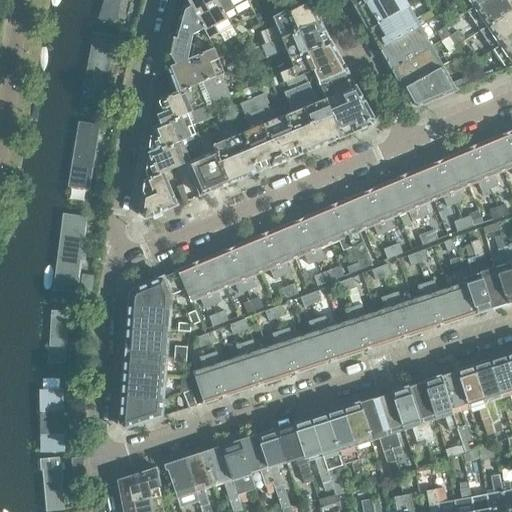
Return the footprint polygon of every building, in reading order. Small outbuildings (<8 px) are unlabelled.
[(102,0),(97,19),(115,24),(122,0),(102,0)] [(226,14),(217,0),(187,0),(190,5),(203,29),(209,40),(232,26),(226,14)] [(246,0),(217,0),(226,14),(247,1),(246,0)] [(272,17),(276,26),(261,34),(265,43),(320,22),(307,0),(305,0),(304,1),(272,17)] [(372,0),(353,0),(358,9),(372,0)] [(404,0),(372,0),(358,9),(370,29),(409,7),(404,0)] [(459,0),(467,12),(487,0),(459,0)] [(511,0),(487,0),(467,12),(480,31),(511,12),(511,0)] [(190,5),(182,9),(170,55),(171,55),(176,64),(188,59),(192,35),(203,29),(190,5)] [(433,9),(416,19),(409,7),(370,29),(381,49),(420,26),(437,17),(433,9)] [(511,12),(480,31),(493,50),(511,39),(511,12)] [(265,43),(250,50),(256,61),(259,60),(259,61),(286,51),(289,59),(330,42),(320,22),(265,43)] [(242,35),(249,31),(241,24),(236,29),(242,35)] [(420,26),(381,49),(392,70),(431,46),(420,26)] [(446,27),(445,27),(436,32),(441,41),(442,41),(449,36),(451,36),(446,27)] [(81,105),(103,109),(116,36),(94,32),(81,105)] [(465,44),(457,32),(451,36),(458,48),(465,44)] [(458,48),(451,36),(449,36),(442,41),(449,54),(458,48)] [(127,49),(129,39),(122,38),(120,48),(127,49)] [(511,39),(493,50),(505,70),(511,67),(511,39)] [(330,42),(289,59),(293,67),(274,75),(278,85),(283,83),(293,78),(304,74),(313,70),(320,85),(348,73),(330,42)] [(431,46),(392,70),(403,89),(442,66),(431,46)] [(214,48),(188,59),(176,64),(167,67),(177,91),(222,74),(224,74),(214,48)] [(463,57),(458,48),(449,54),(445,56),(450,64),(463,57)] [(452,83),(442,66),(403,89),(412,104),(417,107),(456,90),(469,85),(465,77),(452,83)] [(493,72),(480,77),(481,80),(494,75),(493,72)] [(374,119),(348,73),(320,85),(325,98),(341,138),(372,125),(374,119)] [(222,74),(177,91),(162,98),(160,102),(164,113),(158,115),(161,123),(207,105),(230,96),(222,74)] [(308,83),(304,74),(293,78),(296,87),(308,83)] [(278,85),(274,75),(267,78),(271,88),(278,85)] [(316,102),(308,83),(296,87),(320,147),(341,138),(325,98),(316,102)] [(255,85),(247,88),(279,164),(299,155),(284,116),(275,119),(265,93),(260,96),(255,85)] [(292,113),(284,116),(299,155),(320,147),(296,87),(284,92),(292,113)] [(279,164),(247,88),(242,90),(247,101),(240,104),(250,130),(241,133),(258,173),(279,164)] [(207,105),(161,123),(154,126),(157,134),(152,136),(150,146),(152,151),(196,134),(192,126),(212,118),(207,105)] [(68,186),(90,190),(101,125),(79,121),(68,186)] [(203,146),(204,145),(202,140),(199,132),(196,134),(152,151),(149,153),(152,160),(147,162),(146,172),(148,177),(186,162),(183,154),(203,146)] [(258,173),(241,133),(220,141),(213,144),(213,146),(215,151),(228,185),(258,173)] [(511,146),(507,133),(489,141),(502,172),(511,169),(511,146)] [(213,144),(220,141),(217,134),(202,140),(204,145),(203,146),(204,149),(213,146),(213,144)] [(489,141),(472,148),(489,189),(498,185),(494,176),(502,172),(489,141)] [(489,189),(472,148),(455,155),(468,186),(477,183),(481,192),(489,189)] [(215,151),(187,162),(191,176),(195,185),(198,193),(200,197),(228,185),(215,151)] [(468,186),(455,155),(438,162),(455,203),(463,200),(459,190),(468,186)] [(187,164),(186,162),(148,177),(147,178),(148,180),(144,181),(139,216),(144,220),(178,206),(164,173),(187,164)] [(438,162),(420,170),(433,201),(442,197),(446,207),(455,203),(438,162)] [(420,170),(403,177),(420,218),(428,214),(424,204),(433,201),(420,170)] [(403,177),(386,184),(399,216),(408,212),(412,221),(420,218),(403,177)] [(106,186),(98,184),(96,194),(105,195),(106,186)] [(386,184),(368,191),(386,233),(394,229),(390,219),(399,216),(386,184)] [(188,198),(185,189),(183,185),(178,188),(183,200),(188,198)] [(198,193),(195,185),(185,189),(188,198),(198,193)] [(386,233),(368,191),(351,199),(364,230),(373,226),(377,236),(386,233)] [(364,230),(351,199),(348,200),(334,206),(350,247),(357,262),(359,269),(372,265),(358,232),(361,231),(364,230)] [(504,204),(496,207),(500,217),(507,214),(504,204)] [(334,206),(316,213),(330,245),(338,240),(342,251),(350,247),(334,206)] [(500,217),(496,207),(488,209),(492,220),(500,217)] [(483,222),(478,212),(469,215),(469,216),(472,226),(483,222)] [(316,213),(299,220),(316,261),(325,257),(321,249),(330,245),(316,213)] [(53,291),(77,294),(87,217),(63,214),(53,291)] [(461,219),(464,228),(472,226),(469,216),(461,219)] [(464,228),(461,219),(453,221),(456,231),(464,228)] [(299,220),(282,228),(295,259),(304,256),(308,264),(316,261),(299,220)] [(295,259),(282,228),(264,235),(282,276),(290,272),(286,263),(295,259)] [(434,229),(426,232),(429,242),(437,239),(434,229)] [(429,242),(426,232),(418,235),(421,245),(429,242)] [(264,235),(247,242),(260,273),(269,270),(273,279),(282,276),(264,235)] [(511,303),(511,265),(506,247),(503,238),(495,240),(503,265),(496,267),(508,304),(511,303)] [(454,249),(451,239),(443,242),(447,252),(454,249)] [(508,304),(496,267),(489,269),(480,240),(471,243),(472,245),(493,309),(508,304)] [(260,273),(247,242),(230,249),(247,290),(255,287),(251,277),(260,273)] [(398,243),(390,246),(394,256),(402,253),(398,243)] [(493,309),(472,245),(465,247),(469,258),(468,259),(473,275),(465,277),(477,315),(493,309)] [(394,256),(390,246),(383,249),(386,259),(394,256)] [(247,290),(230,249),(212,257),(226,288),(235,285),(238,293),(247,290)] [(414,253),(418,263),(426,260),(422,250),(414,253)] [(418,263),(414,253),(406,256),(410,266),(418,263)] [(212,257),(195,264),(212,305),(221,301),(217,292),(226,288),(212,257)] [(359,269),(357,262),(346,267),(349,274),(359,269)] [(212,305),(195,264),(178,271),(186,291),(191,303),(200,300),(204,308),(212,305)] [(390,274),(387,264),(386,264),(378,267),(382,277),(390,274)] [(340,266),(329,270),(321,273),(324,283),(344,276),(340,266)] [(382,277),(378,267),(371,270),(374,280),(382,277)] [(171,297),(186,291),(178,271),(133,290),(129,295),(128,306),(170,309),(171,297)] [(477,315),(465,277),(463,271),(454,274),(457,284),(447,287),(458,321),(477,315)] [(324,283),(321,273),(313,276),(317,286),(324,283)] [(354,287),(351,278),(343,281),(346,290),(354,287)] [(458,321),(447,287),(438,290),(435,280),(426,283),(440,327),(458,321)] [(346,290),(343,281),(335,284),(339,293),(346,290)] [(80,291),(88,292),(90,283),(82,282),(80,291)] [(286,286),(289,296),(297,293),(293,283),(286,286)] [(440,327),(426,283),(417,286),(420,296),(411,299),(422,333),(440,327)] [(289,296),(286,286),(278,289),(282,299),(289,296)] [(319,302),(315,292),(307,294),(311,304),(319,302)] [(422,333),(411,299),(402,302),(398,292),(390,295),(404,339),(422,333)] [(311,304),(307,294),(299,297),(303,307),(311,304)] [(404,339),(390,295),(381,298),(384,308),(375,311),(385,345),(404,339)] [(258,297),(250,300),(254,310),(262,307),(258,297)] [(254,310),(250,300),(243,303),(246,313),(254,310)] [(385,345),(375,311),(365,314),(362,304),(353,307),(367,350),(385,345)] [(283,315),(280,306),(280,305),(272,308),(275,318),(283,315)] [(169,331),(170,309),(128,306),(126,328),(169,331)] [(367,350),(353,307),(345,310),(348,319),(338,322),(349,356),(367,350)] [(275,318),(272,308),(264,311),(268,321),(275,318)] [(48,363),(65,364),(69,311),(52,310),(48,363)] [(191,325),(199,321),(194,310),(186,313),(191,325)] [(224,310),(216,313),(220,323),(227,320),(224,310)] [(220,323),(216,313),(208,316),(212,326),(220,323)] [(82,328),(90,328),(91,316),(83,316),(82,328)] [(349,356),(338,322),(329,325),(326,316),(317,319),(331,362),(349,356)] [(244,319),(236,322),(240,332),(248,329),(244,319)] [(331,362),(317,319),(308,321),(312,332),(302,335),(313,368),(331,362)] [(240,332),(236,322),(228,325),(232,335),(240,332)] [(190,333),(191,324),(179,323),(178,332),(190,333)] [(167,354),(169,331),(126,328),(125,351),(167,354)] [(313,368),(302,335),(293,338),(290,328),(281,331),(295,374),(313,368)] [(215,341),(211,332),(211,331),(203,334),(207,344),(215,341)] [(295,374),(281,331),(272,334),(276,344),(266,347),(276,380),(295,374)] [(207,344),(203,334),(195,337),(199,347),(207,344)] [(276,380),(266,347),(257,351),(253,340),(245,343),(258,386),(276,380)] [(258,386),(245,343),(236,346),(239,356),(230,359),(240,392),(258,386)] [(187,355),(187,347),(175,346),(174,355),(187,355)] [(165,376),(167,354),(125,351),(123,373),(165,376)] [(240,392),(230,359),(220,362),(217,352),(208,355),(222,398),(240,392)] [(186,364),(187,355),(174,355),(174,363),(186,364)] [(222,398),(208,355),(200,357),(203,368),(193,372),(203,404),(222,398)] [(511,373),(506,355),(490,360),(502,399),(510,396),(511,401),(511,373)] [(490,360),(474,366),(495,431),(503,429),(494,401),(502,399),(490,360)] [(495,431),(474,366),(457,371),(470,409),(477,407),(487,433),(495,431)] [(461,412),(470,409),(457,371),(441,377),(464,446),(465,452),(474,449),(466,424),(465,425),(461,412)] [(163,399),(165,376),(123,373),(121,396),(163,399)] [(464,446),(441,377),(425,382),(437,420),(445,417),(449,430),(447,431),(453,450),(464,446)] [(190,390),(186,379),(178,382),(183,393),(190,390)] [(40,458),(65,458),(65,392),(61,392),(60,381),(44,381),(44,393),(39,393),(40,458)] [(425,382),(408,387),(427,445),(435,442),(428,423),(437,420),(425,382)] [(429,450),(427,445),(408,387),(392,393),(404,431),(412,428),(420,453),(429,450)] [(183,403),(194,398),(190,391),(179,395),(183,403)] [(392,393),(376,398),(394,457),(403,454),(397,433),(404,431),(392,393)] [(162,417),(163,399),(121,396),(119,425),(124,429),(162,417)] [(394,457),(376,398),(359,403),(372,441),(379,439),(391,476),(400,473),(394,457)] [(359,403),(343,409),(362,467),(369,465),(367,458),(368,457),(364,444),(372,441),(359,403)] [(343,409),(326,414),(343,465),(351,463),(355,476),(364,473),(362,467),(343,409)] [(326,414),(311,419),(336,495),(344,492),(336,468),(343,465),(326,414)] [(318,496),(319,499),(319,500),(336,495),(311,419),(295,424),(308,462),(315,460),(326,494),(318,496)] [(308,462),(295,424),(276,430),(287,463),(297,460),(304,483),(313,481),(308,462)] [(274,485),(276,492),(282,509),(290,506),(277,466),(287,463),(276,430),(258,436),(274,485)] [(258,436),(240,442),(250,475),(261,471),(266,487),(274,485),(258,436)] [(248,500),(246,493),(241,478),(250,475),(240,442),(222,448),(237,496),(239,502),(248,500)] [(511,447),(510,444),(494,447),(496,455),(511,452),(511,447)] [(239,502),(237,496),(222,448),(204,454),(214,486),(224,483),(233,511),(238,511),(242,511),(239,502)] [(492,449),(479,451),(481,461),(494,458),(492,449)] [(477,453),(464,457),(466,464),(479,460),(477,453)] [(204,454),(185,460),(202,511),(212,511),(205,489),(214,486),(204,454)] [(47,511),(53,511),(65,511),(60,458),(42,460),(47,511)] [(84,459),(72,459),(73,474),(85,473),(84,459)] [(202,511),(185,460),(167,466),(172,484),(175,491),(177,498),(188,495),(193,511),(202,511)] [(124,503),(161,496),(156,470),(120,482),(124,503)] [(494,492),(487,494),(490,511),(507,511),(502,483),(501,479),(492,481),(494,492)] [(511,511),(511,494),(510,481),(502,483),(507,511),(511,511)] [(464,511),(473,511),(470,497),(469,488),(467,488),(467,482),(459,483),(464,511)] [(430,511),(439,511),(438,503),(436,491),(436,489),(426,490),(430,511)] [(438,503),(447,501),(444,489),(436,491),(438,503)] [(351,502),(347,491),(344,492),(336,495),(338,506),(351,502)] [(312,494),(300,498),(302,504),(314,500),(312,494)] [(414,511),(412,494),(403,496),(406,509),(406,511),(414,511)] [(490,511),(487,494),(470,497),(473,511),(490,511)] [(338,506),(336,495),(319,500),(322,511),(339,508),(338,506)] [(163,511),(161,496),(124,503),(125,511),(163,511)] [(406,511),(406,509),(403,496),(394,497),(397,510),(389,511),(406,511)] [(380,511),(378,498),(370,499),(372,511),(380,511)] [(372,511),(370,499),(362,501),(363,511),(372,511)] [(448,511),(447,501),(438,503),(439,511),(448,511)] [(78,504),(79,511),(88,511),(86,503),(78,504)]
